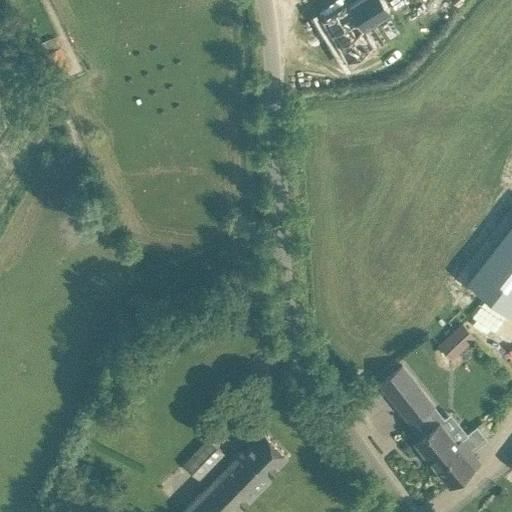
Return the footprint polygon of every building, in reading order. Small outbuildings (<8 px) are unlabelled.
[(342,57),(371,45),(365,28),(393,17),(385,0),(360,0),(354,2),(353,0),(348,0),(323,10),(342,57)] [(57,36),(40,44),(54,75),(71,67),(57,36)] [(511,180),(495,167),(411,270),(446,299),(511,217),(511,180)] [(511,221),(468,277),(511,311),(511,221)] [(474,335),(463,323),(440,344),(441,346),(450,337),(460,348),(474,335)] [(401,364),(379,381),(411,420),(414,418),(425,432),(416,439),(451,483),(478,460),(470,450),(486,437),(476,425),(456,441),(439,421),(427,407),(432,403),(401,364)] [(242,448),(181,510),(183,511),(235,511),(271,476),(269,474),(288,455),(264,431),(245,450),(242,448)] [(223,452),(209,438),(193,454),(207,468),(223,452)]
